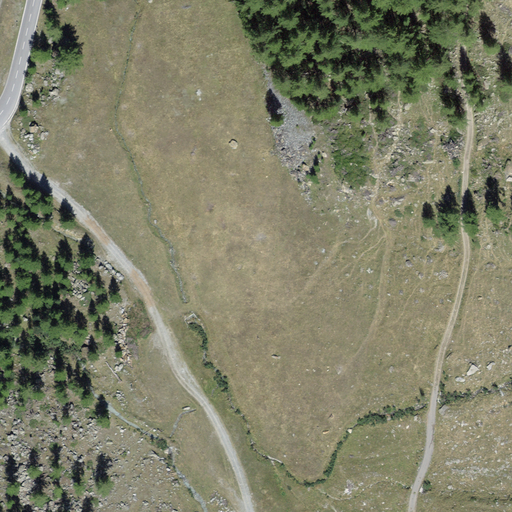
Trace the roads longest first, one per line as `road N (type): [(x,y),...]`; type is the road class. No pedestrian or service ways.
road 1 (track): [(413,511),(471,241),(481,122),(473,0)]
road 2 (track): [(0,132),(135,275),(178,376),(217,422),(250,511)]
